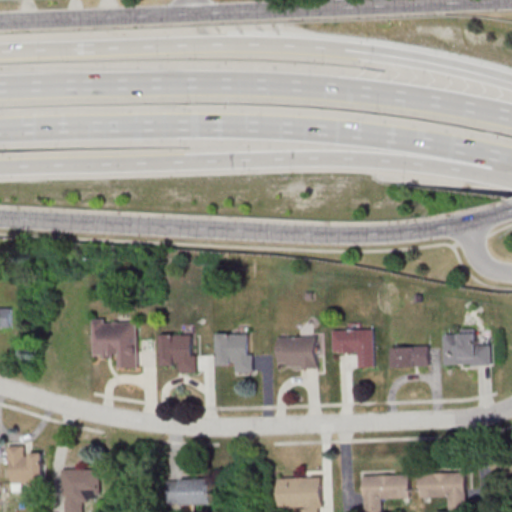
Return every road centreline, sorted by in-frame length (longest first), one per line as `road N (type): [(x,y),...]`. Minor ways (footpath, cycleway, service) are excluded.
road 1 (residential): [(511,406),(475,419),(203,428),(118,419),(0,387)]
road 2 (motorway): [(511,83),(294,45),(0,50)]
road 3 (secondary): [(0,217),(364,234),(511,209)]
road 4 (motorway): [(0,129),(286,127),(511,160)]
road 5 (motorway): [(511,116),(272,84),(0,86)]
road 6 (secondary): [(508,0),(0,21)]
road 7 (motorway): [(0,166),(339,158),(448,169)]
